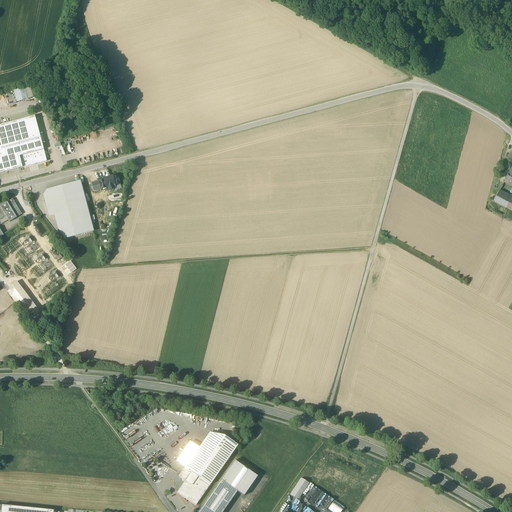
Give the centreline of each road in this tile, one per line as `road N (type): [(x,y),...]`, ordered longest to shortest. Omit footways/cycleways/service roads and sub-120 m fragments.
road 1 (tertiary): [(511,133),(450,94),(408,87),(0,193)]
road 2 (secondary): [(492,511),(363,444),(229,400),(124,382),(0,377)]
road 3 (track): [(372,249),(88,267),(52,231),(32,185)]
road 4 (track): [(323,429),(417,86)]
road 5 (track): [(276,0),(420,79),(417,86)]
